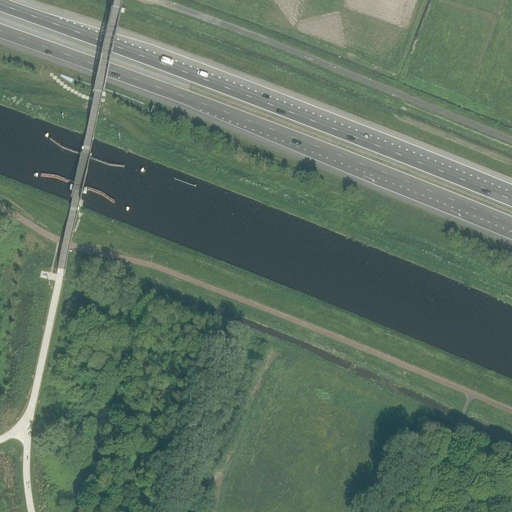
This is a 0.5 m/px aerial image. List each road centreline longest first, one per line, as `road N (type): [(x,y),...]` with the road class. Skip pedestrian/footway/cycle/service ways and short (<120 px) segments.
road 1 (motorway): [(511,201),(0,5)]
road 2 (motorway): [(0,32),(511,224)]
road 3 (unclassified): [(511,140),(151,0)]
